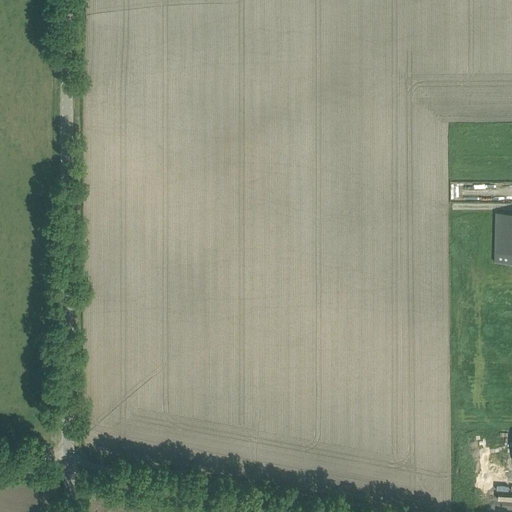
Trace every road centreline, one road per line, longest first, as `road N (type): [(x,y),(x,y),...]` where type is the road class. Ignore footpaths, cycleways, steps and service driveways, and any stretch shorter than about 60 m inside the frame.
road 1 (tertiary): [(68,462),(67,0)]
road 2 (unclassified): [(68,462),(344,511)]
